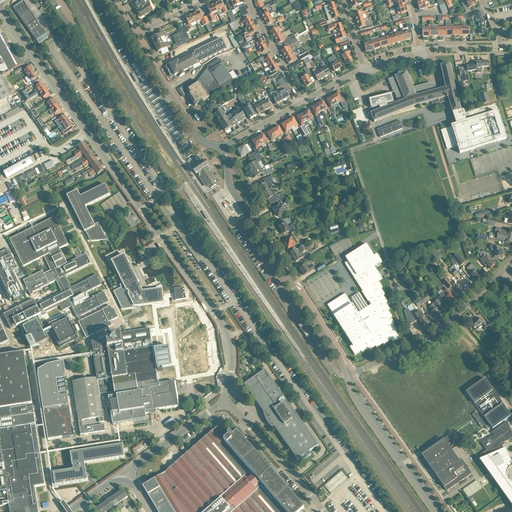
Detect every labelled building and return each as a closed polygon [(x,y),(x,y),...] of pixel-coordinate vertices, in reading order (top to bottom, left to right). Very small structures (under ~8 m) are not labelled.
[(139,0),(131,5),(134,9),(135,8),(138,11),(137,11),(142,18),(153,11),(149,5),(150,5),(150,4),(149,4),(149,3),(148,3),(147,3),(147,2),(148,1),(147,0),(139,0)] [(240,10),(243,17),(243,18),(249,14),(244,5),(242,1),(240,3),(238,0),(230,0),(235,10),(238,8),(240,10)] [(468,0),(466,1),(461,4),(466,12),(471,10),(470,8),(477,5),(474,0),(468,0)] [(13,8),(22,20),(31,13),(26,5),(23,1),(13,8)] [(260,1),(255,4),(258,9),(263,7),(261,1),(260,1)] [(221,2),(214,5),(219,15),(219,16),(227,12),(224,4),(223,5),(221,2)] [(424,2),(417,4),(420,11),(426,8),(429,7),(428,4),(425,5),(424,2)] [(329,8),(330,12),(337,10),(335,3),(328,5),(324,7),(325,9),(329,8)] [(209,15),(207,17),(210,23),(213,22),(215,20),(214,17),(219,15),(214,5),(207,8),(209,11),(208,12),(209,15)] [(405,5),(399,7),(400,10),(397,11),(398,14),(401,13),(401,14),(408,12),(406,5),(405,5)] [(260,12),(264,19),(270,15),(273,13),(271,9),(270,10),(268,7),(260,12)] [(330,12),(326,13),(329,21),(339,17),(337,10),(330,12)] [(364,11),(354,14),(357,21),(364,19),(363,15),(365,15),(364,11)] [(469,16),(469,22),(474,20),(481,17),(482,16),(479,11),(469,16)] [(199,12),(192,15),(196,22),(201,20),(204,26),(210,23),(207,17),(204,18),(202,14),(201,15),(199,12)] [(22,20),(30,32),(40,25),(31,13),(22,20)] [(187,21),(186,22),(190,30),(193,28),(191,25),(196,22),(192,15),(186,18),(187,21)] [(270,15),(264,19),(267,25),(276,21),(274,17),(272,19),(270,15)] [(481,17),(474,20),(475,23),(477,23),(478,31),(474,31),(474,35),(478,35),(478,36),(481,35),(485,35),(485,22),(484,22),(481,17)] [(245,24),(247,28),(254,24),(250,18),(244,21),(240,23),(242,26),(245,24)] [(364,19),(357,21),(359,28),(360,28),(365,27),(365,29),(373,27),(372,24),(370,25),(369,22),(365,23),(364,19)] [(237,20),(229,25),(232,30),(240,25),(237,20)] [(334,34),(337,33),(344,31),(342,24),(337,25),(336,22),(327,25),(328,28),(327,28),(328,32),(333,30),(334,34)] [(254,24),(247,28),(250,32),(248,32),(247,31),(242,34),(246,41),(254,37),(252,34),(257,31),(254,24)] [(40,25),(30,32),(39,44),(48,37),(40,25)] [(180,29),(182,33),(183,34),(189,31),(186,26),(180,29)] [(430,37),(430,26),(428,27),(428,29),(422,29),(423,37),(430,37)] [(438,26),(430,26),(430,37),(438,36),(438,28),(438,26)] [(271,31),(274,38),(284,32),(282,28),(281,29),(279,27),(271,31)] [(469,27),(461,28),(461,36),(469,35),(469,27)] [(454,28),(446,28),(446,36),(454,36),(454,28)] [(0,74),(12,96),(17,93),(16,91),(5,77),(11,73),(10,71),(24,64),(13,45),(10,47),(0,29),(0,74)] [(404,32),(403,29),(400,30),(401,33),(404,41),(411,39),(409,31),(404,32)] [(151,38),(155,45),(162,42),(166,40),(164,36),(165,36),(162,30),(157,32),(158,35),(151,38)] [(340,43),(341,44),(348,41),(347,38),(346,38),(344,31),(337,33),(338,37),(334,38),(336,44),(340,43)] [(183,34),(182,33),(182,32),(173,36),(178,48),(187,44),(183,34)] [(283,42),(286,40),(286,38),(288,37),(285,32),(284,32),(274,38),(278,45),(283,42)] [(390,37),(387,38),(389,45),(396,43),(393,33),(393,32),(389,33),(390,37)] [(393,33),(396,43),(404,41),(401,33),(397,34),(397,32),(393,33)] [(229,37),(235,48),(238,46),(233,35),(229,37)] [(283,42),(284,45),(296,39),(294,35),(286,40),(283,42)] [(256,43),(258,47),(264,44),(261,37),(254,40),(253,37),(246,41),(248,44),(251,43),(252,45),(256,43)] [(381,48),(379,40),(378,38),(371,40),(372,42),(374,50),(381,48)] [(387,38),(379,40),(381,48),(389,45),(387,38)] [(192,54),(166,67),(172,77),(178,74),(179,77),(185,74),(183,72),(193,67),(194,69),(196,68),(196,69),(201,66),(200,63),(209,59),(227,50),(221,39),(192,54)] [(284,45),(286,48),(290,46),(298,42),(296,39),(284,45)] [(162,42),(155,45),(158,52),(170,46),(169,43),(168,43),(166,40),(162,42)] [(364,44),(366,52),(374,50),(372,42),(364,44)] [(264,44),(258,47),(260,51),(256,53),(258,56),(268,50),(264,44)] [(281,51),(285,57),(291,54),(289,50),(292,49),(290,46),(286,48),(281,51)] [(340,53),(344,60),(347,65),(353,61),(349,54),(351,53),(349,50),(345,52),(344,50),(340,53)] [(308,52),(299,57),(301,61),(303,60),(308,57),(310,56),(308,52)] [(291,54),(285,57),(289,64),(297,59),(295,56),(293,57),(291,54)] [(265,56),(256,61),(258,64),(262,62),(265,68),(269,66),(275,63),(271,56),(266,59),(265,56)] [(334,71),(334,72),(342,67),(338,61),(336,58),(334,60),(330,62),(330,63),(331,66),(329,67),(332,72),(334,71)] [(193,79),(182,87),(195,107),(199,104),(199,105),(203,102),(202,102),(212,96),(212,97),(236,84),(229,74),(225,68),(219,59),(207,67),(208,68),(197,82),(193,79)] [(475,65),(467,66),(468,72),(477,70),(477,72),(481,72),(481,67),(489,67),(489,68),(489,62),(476,62),(476,63),(475,63),(475,65)] [(271,69),(266,72),(269,78),(278,73),(276,71),(279,69),(275,63),(269,66),(271,69)] [(323,69),(320,70),(324,78),(330,74),(326,67),(324,64),(321,66),(323,69)] [(391,93),(368,99),(369,99),(371,108),(379,106),(380,110),(371,114),(374,123),(414,107),(432,102),(433,106),(449,101),(456,125),(451,126),(451,127),(441,130),(447,149),(457,146),(460,154),(506,139),(497,112),(487,115),(484,108),(465,114),(464,109),(461,110),(457,97),(450,64),(440,66),(445,88),(443,89),(442,87),(439,88),(439,90),(436,91),(436,88),(435,86),(433,85),(432,84),(430,84),(428,84),(413,88),(407,72),(403,73),(402,71),(398,73),(399,75),(395,76),(395,77),(388,80),(393,93),(394,93),(398,103),(388,107),(387,105),(393,103),(391,94),(392,93),(391,93)] [(23,69),(28,76),(34,72),(29,65),(23,69)] [(461,83),(470,81),(468,72),(467,66),(467,67),(466,67),(465,69),(459,71),(459,70),(461,83)] [(308,77),(311,75),(307,67),(304,69),(306,73),(302,76),(303,78),(301,79),(306,87),(312,84),(308,77)] [(324,78),(320,70),(317,72),(315,69),(312,71),(314,74),(318,81),(324,78)] [(34,72),(28,76),(33,83),(39,79),(34,72)] [(0,74),(0,102),(12,96),(0,74)] [(282,92),(279,94),(283,101),(289,97),(286,90),(285,90),(283,85),(286,83),(283,78),(278,81),(280,86),(281,86),(282,88),(281,88),(282,92)] [(34,85),(40,92),(45,88),(40,81),(34,85)] [(45,88),(40,92),(45,100),(51,96),(45,88)] [(283,101),(279,94),(277,90),(271,94),(271,93),(268,95),(270,99),(273,97),(274,100),(277,104),(283,101)] [(18,95),(24,103),(31,99),(25,91),(18,95)] [(338,93),(332,96),(337,104),(340,102),(343,108),(348,105),(344,99),(342,100),(338,93)] [(480,96),(483,104),(489,102),(486,94),(480,96)] [(330,107),(329,108),(332,113),(335,112),(332,108),(334,107),(333,106),(337,104),(332,96),(326,100),(330,107)] [(46,101),(51,109),(57,104),(52,97),(46,101)] [(265,102),(261,104),(265,111),(271,107),(268,100),(267,101),(265,97),(263,99),(265,102)] [(219,108),(219,109),(223,107),(224,105),(228,103),(226,100),(217,106),(214,103),(207,107),(211,113),(219,108)] [(259,100),(253,104),(258,114),(265,111),(261,104),(259,100)] [(323,101),(317,104),(321,112),(325,110),(327,109),(328,110),(330,114),(332,113),(329,108),(327,109),(323,101)] [(57,104),(51,109),(49,110),(52,115),(54,113),(56,116),(62,112),(57,104)] [(256,117),(249,104),(243,107),(250,120),(256,117)] [(321,112),(317,104),(311,108),(316,116),(318,114),(321,112)] [(219,109),(214,112),(216,115),(215,116),(220,124),(221,125),(225,131),(232,127),(246,118),(240,110),(238,107),(237,108),(238,111),(236,113),(234,110),(231,112),(233,115),(230,116),(228,114),(227,115),(228,118),(227,119),(226,117),(224,115),(226,113),(224,110),(225,110),(223,107),(219,109)] [(309,110),(303,114),(307,121),(311,119),(311,120),(313,118),(309,110)] [(68,121),(63,113),(57,118),(59,119),(55,122),(59,127),(68,121)] [(307,121),(303,114),(297,117),(301,125),(302,125),(303,127),(305,125),(306,127),(309,125),(307,121)] [(287,121),(292,129),(293,129),(292,130),(293,132),(298,129),(303,137),(304,140),(307,139),(305,136),(302,130),(301,128),(299,128),(293,118),(287,121)] [(74,128),(68,121),(59,127),(65,135),(74,128)] [(288,131),(292,129),(287,121),(281,124),(286,132),(288,131)] [(399,121),(377,129),(380,138),(402,129),(399,121)] [(303,127),(301,128),(302,130),(305,136),(307,139),(310,137),(309,134),(310,133),(306,127),(305,125),(303,127)] [(279,127),(273,130),(277,138),(281,136),(283,135),(279,127)] [(277,138),(273,130),(267,133),(271,141),(274,140),(277,138)] [(263,135),(257,138),(262,146),(266,143),(266,144),(268,142),(263,135)] [(262,146),(257,138),(252,141),(256,149),(258,148),(258,147),(262,146)] [(74,153),(76,156),(88,148),(84,143),(78,147),(80,150),(79,151),(79,150),(74,153)] [(237,150),(241,157),(249,153),(245,146),(237,150)] [(83,154),(85,156),(91,152),(88,148),(76,156),(65,162),(67,165),(72,163),(71,162),(78,159),(82,155),(83,154)] [(75,169),(83,165),(94,157),(91,152),(85,156),(87,159),(86,160),(85,159),(81,162),(80,162),(71,166),(73,170),(75,169)] [(257,162),(247,167),(254,179),(262,174),(263,177),(267,175),(267,176),(272,173),(270,168),(266,170),(264,167),(261,169),(257,163),(263,160),(259,154),(257,155),(253,156),(255,159),(257,162)] [(29,157),(3,171),(7,178),(33,164),(29,157)] [(90,163),(91,166),(97,161),(94,157),(83,165),(75,169),(76,172),(84,167),(85,168),(89,165),(88,164),(90,163)] [(207,167),(208,166),(205,162),(204,162),(201,157),(196,160),(198,163),(196,164),(197,167),(193,170),(196,174),(198,173),(199,174),(200,176),(201,176),(208,187),(209,186),(211,188),(216,185),(214,182),(216,181),(209,171),(210,170),(208,169),(207,167)] [(52,161),(44,165),(47,170),(55,166),(52,161)] [(84,177),(87,175),(89,174),(101,166),(97,161),(91,166),(93,168),(92,169),(92,168),(87,171),(83,174),(84,177)] [(299,161),(286,165),(288,169),(300,165),(299,161)] [(40,174),(45,171),(43,165),(37,168),(40,174)] [(101,166),(89,174),(91,177),(97,173),(98,174),(104,170),(101,166)] [(34,170),(26,174),(29,179),(37,175),(34,170)] [(25,175),(17,179),(19,184),(27,180),(25,175)] [(272,176),(263,180),(265,183),(259,187),(263,193),(269,190),(272,188),(273,188),(271,184),(273,180),(272,176)] [(85,231),(90,242),(108,240),(105,236),(104,236),(98,223),(94,225),(85,207),(110,195),(105,185),(81,197),(77,190),(66,195),(84,232),(85,231)] [(269,190),(263,193),(267,200),(268,199),(271,204),(283,200),(282,198),(285,197),(285,196),(285,195),(285,194),(284,193),(283,193),(277,196),(272,188),(269,190)] [(5,195),(10,203),(15,200),(10,192),(5,195)] [(287,212),(286,211),(288,210),(288,209),(287,208),(286,207),(284,204),(283,205),(282,205),(273,211),(275,214),(276,213),(278,217),(287,212)] [(21,213),(22,214),(24,219),(23,219),(25,222),(30,219),(26,212),(26,211),(21,213)] [(102,285),(97,275),(71,288),(65,277),(91,264),(86,254),(67,264),(60,250),(68,245),(54,217),(10,240),(23,267),(44,257),(51,270),(44,274),(42,271),(23,281),(31,296),(34,294),(33,293),(49,284),(56,280),(62,292),(42,302),(41,300),(35,303),(34,300),(4,315),(11,329),(19,325),(30,347),(49,337),(46,332),(51,329),(59,346),(77,337),(69,321),(70,321),(66,314),(48,323),(49,326),(44,329),(38,316),(47,311),(47,312),(59,305),(62,311),(71,307),(72,308),(86,339),(113,325),(111,321),(118,317),(114,308),(112,309),(111,306),(83,320),(81,316),(109,302),(104,292),(86,301),(83,295),(73,300),(72,299),(102,285)] [(285,223),(279,226),(283,234),(289,231),(292,236),(293,235),(297,234),(292,225),(292,224),(292,223),(291,222),(290,221),(288,218),(283,220),(285,223)] [(337,224),(329,226),(331,234),(339,232),(337,224)] [(503,241),(504,233),(499,232),(500,228),(496,227),(495,234),(490,233),(489,238),(494,239),(503,241)] [(504,233),(503,241),(505,241),(505,242),(511,243),(511,234),(507,233),(507,234),(504,233)] [(291,238),(284,242),(288,249),(295,245),(298,243),(293,235),(292,236),(290,237),(291,238)] [(345,294),(327,305),(334,316),(352,345),(350,347),(355,355),(361,351),(362,353),(368,349),(369,350),(376,346),(377,348),(383,344),(384,345),(390,341),(390,340),(391,340),(393,342),(399,338),(395,331),(397,330),(393,324),(394,323),(390,317),(392,316),(388,310),(389,309),(385,303),(387,302),(383,295),(385,294),(381,288),(382,287),(378,281),(382,278),(375,267),(382,262),(377,254),(374,256),(366,244),(346,258),(348,261),(345,263),(363,292),(362,292),(368,302),(369,301),(371,305),(369,306),(360,312),(357,314),(356,312),(345,294)] [(296,250),(290,253),(296,262),(301,259),(302,259),(301,259),(305,257),(303,252),(306,251),(303,246),(300,248),(300,249),(297,251),(296,250)] [(491,251),(496,252),(495,257),(502,258),(502,255),(505,256),(506,250),(492,247),(491,251)] [(78,248),(73,251),(76,257),(82,255),(78,248)] [(436,248),(430,253),(436,259),(441,255),(437,251),(438,250),(436,248)] [(494,263),(490,257),(490,256),(488,254),(478,251),(477,256),(484,264),(486,263),(490,268),(495,265),(494,264),(494,263)] [(0,278),(11,300),(13,299),(14,302),(22,298),(21,296),(24,294),(12,272),(17,269),(11,256),(7,258),(4,253),(0,255),(0,278)] [(112,261),(123,283),(121,284),(123,288),(114,292),(123,310),(133,308),(133,306),(134,305),(134,306),(163,302),(161,290),(142,292),(141,290),(141,289),(140,289),(139,289),(140,288),(140,287),(139,285),(138,285),(137,285),(137,284),(138,284),(138,283),(124,255),(112,261)] [(457,255),(453,258),(460,266),(464,263),(457,255)] [(323,264),(316,268),(318,272),(326,267),(323,264)] [(481,276),(476,271),(477,269),(472,264),(466,269),(472,274),(471,275),(476,281),(481,276)] [(300,268),(304,276),(310,272),(310,271),(315,268),(313,265),(308,268),(306,265),(300,268)] [(460,267),(452,273),(455,277),(463,270),(460,267)] [(453,280),(453,281),(455,284),(461,291),(463,290),(466,293),(472,287),(467,282),(471,279),(463,270),(459,273),(463,277),(459,280),(457,278),(456,277),(455,278),(453,279),(453,280)] [(443,282),(449,289),(452,286),(446,279),(443,282)] [(184,288),(174,289),(176,301),(186,299),(184,288)] [(446,288),(439,295),(444,301),(447,298),(452,304),(456,299),(453,296),(454,296),(451,293),(446,288)] [(351,299),(360,312),(369,306),(360,293),(351,299)] [(426,294),(418,300),(422,305),(430,300),(426,294)] [(434,303),(429,307),(433,311),(431,312),(436,318),(441,313),(436,308),(441,304),(437,300),(436,299),(433,302),(434,303)] [(408,309),(404,311),(409,325),(415,322),(408,309)] [(419,320),(422,325),(428,322),(421,311),(415,315),(418,320),(419,320)] [(199,316),(175,320),(183,371),(195,369),(195,370),(205,369),(204,367),(207,367),(199,316)] [(470,324),(473,328),(476,331),(481,326),(486,330),(488,329),(489,332),(493,330),(490,323),(487,325),(481,319),(477,318),(474,321),(474,320),(470,324)] [(302,323),(298,325),(307,338),(311,335),(302,323)] [(83,428),(82,421),(99,418),(99,423),(104,422),(100,394),(112,392),(111,383),(109,384),(109,382),(113,382),(115,396),(108,397),(112,425),(146,419),(146,416),(150,415),(150,416),(156,415),(155,410),(178,406),(174,381),(158,384),(150,329),(106,336),(106,340),(91,342),(97,378),(73,382),(81,435),(105,431),(104,425),(83,428)] [(172,366),(169,346),(154,349),(157,369),(172,366)] [(0,447),(2,460),(0,460),(0,481),(2,492),(7,491),(10,511),(38,511),(38,507),(35,487),(45,485),(34,414),(25,354),(0,357),(0,447)] [(39,378),(44,410),(48,440),(74,436),(69,407),(64,376),(66,376),(64,363),(55,364),(47,367),(39,372),(39,378)] [(309,452),(318,445),(265,370),(264,370),(265,371),(245,385),(245,384),(244,385),(264,412),(264,413),(267,419),(268,420),(270,421),(274,421),(274,424),(271,427),(273,425),(298,460),(303,456),(305,458),(304,459),(310,455),(311,454),(311,453),(309,452)] [(485,379),(466,392),(492,429),(511,416),(505,408),(506,407),(491,387),(491,388),(485,379)] [(493,432),(492,433),(494,436),(491,437),(491,436),(485,439),(485,440),(481,442),(486,451),(477,457),(480,462),(481,462),(511,504),(511,466),(511,467),(511,466),(511,465),(511,463),(510,464),(509,462),(511,462),(505,448),(504,449),(502,446),(505,444),(504,442),(510,439),(511,438),(511,437),(511,432),(507,422),(493,432)] [(143,486),(158,511),(214,511),(219,508),(217,507),(225,501),(231,508),(226,511),(299,511),(304,508),(244,439),(247,437),(243,433),(240,436),(237,432),(233,435),(230,431),(226,434),(219,425),(166,472),(143,486)] [(451,434),(421,455),(429,466),(438,475),(437,477),(444,488),(446,490),(447,491),(448,491),(458,483),(466,478),(468,476),(472,474),(461,459),(460,460),(457,462),(450,451),(453,449),(459,445),(451,434)] [(53,473),(55,486),(88,481),(85,463),(124,457),(122,445),(70,453),(73,470),(53,473)] [(107,501),(95,509),(97,511),(106,511),(115,505),(117,507),(119,505),(118,503),(128,497),(123,490),(110,499),(107,501)]
